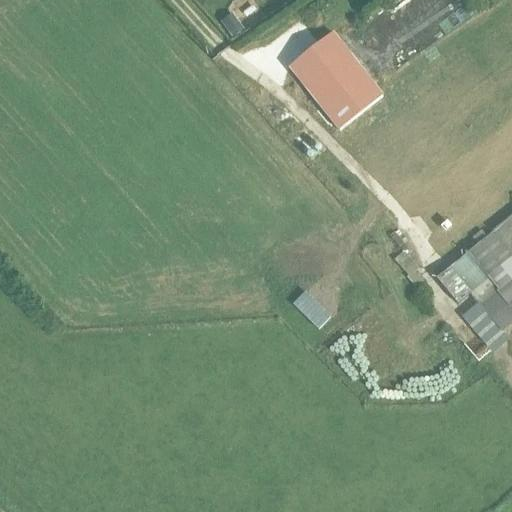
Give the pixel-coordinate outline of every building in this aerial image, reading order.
[(233,16),(222,24),(234,40),(245,32),(233,16)] [(319,44),(283,68),(310,110),(347,86),(319,44)] [(394,77),(358,100),(364,110),(401,86),(394,77)] [(284,126),(296,114),(279,97),(267,109),(284,126)] [(308,162),(324,151),(300,115),(284,126),(308,162)] [(318,215),(308,221),(327,247),(336,240),(318,215)] [(511,220),(437,281),(458,306),(470,296),(503,335),(511,327),(511,311),(511,309),(511,220)] [(403,254),(394,262),(409,278),(408,279),(418,290),(425,284),(415,273),(420,270),(406,255),(410,251),(395,234),(390,238),(390,239),(388,241),(391,244),(393,242),(403,254)] [(359,332),(370,339),(371,338),(391,351),(407,325),(376,305),(359,332)]
